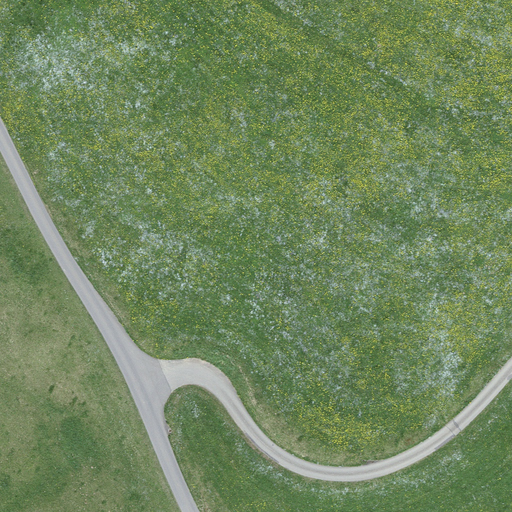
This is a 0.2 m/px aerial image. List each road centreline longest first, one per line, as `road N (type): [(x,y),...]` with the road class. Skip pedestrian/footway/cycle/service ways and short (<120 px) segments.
road 1 (track): [(511,365),(425,449),(345,474),(277,455),(208,379),(159,371),(133,376)]
road 2 (track): [(189,511),(133,376),(0,134)]
